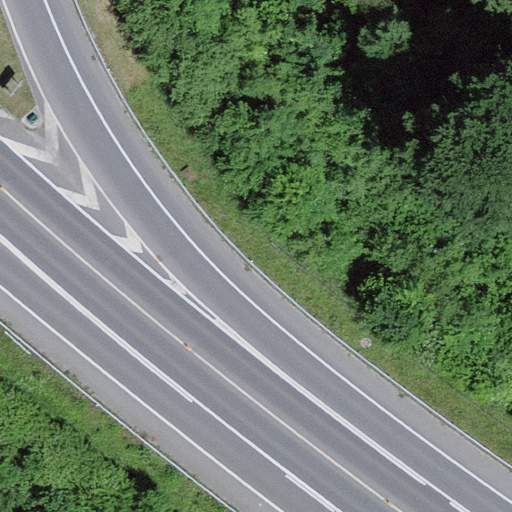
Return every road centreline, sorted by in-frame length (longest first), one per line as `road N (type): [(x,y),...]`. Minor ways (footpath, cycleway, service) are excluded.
road 1 (trunk): [(403,511),(182,264),(101,160),(44,54),(25,0)]
road 2 (trunk): [(217,372),(0,186)]
road 3 (trunk): [(0,261),(55,306),(217,372)]
road 4 (trunk): [(400,511),(217,372)]
